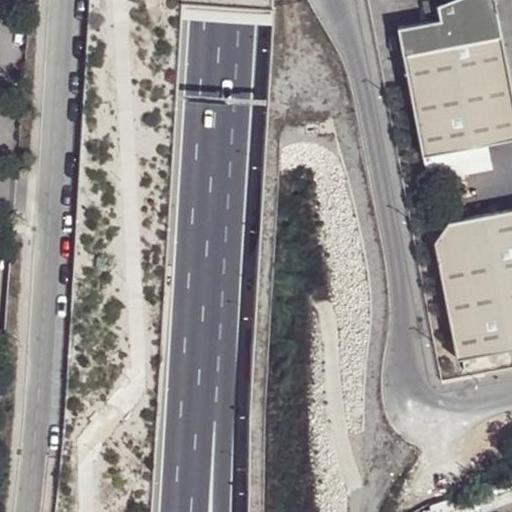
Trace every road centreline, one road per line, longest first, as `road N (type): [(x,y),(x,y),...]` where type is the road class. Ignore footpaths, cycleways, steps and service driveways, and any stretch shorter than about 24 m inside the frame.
road 1 (residential): [(333,0),(358,68),(405,303),(405,387),(416,405),(444,409),(511,395)]
road 2 (unclassified): [(30,511),(63,0)]
road 3 (motorway): [(129,0),(102,511)]
road 4 (motorway): [(204,361),(227,0)]
road 5 (motorway): [(217,511),(204,361)]
road 6 (motorway): [(194,511),(204,361)]
